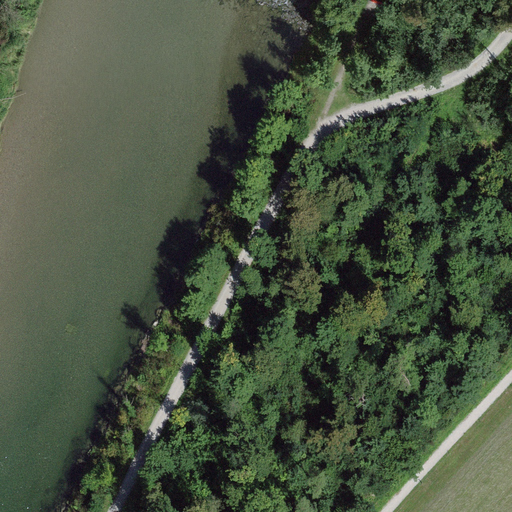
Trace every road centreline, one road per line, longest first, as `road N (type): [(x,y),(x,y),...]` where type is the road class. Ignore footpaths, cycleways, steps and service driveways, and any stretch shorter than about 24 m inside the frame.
road 1 (track): [(511,28),(462,74),(342,120),(303,157),(117,511)]
road 2 (unknown): [(388,511),(511,374)]
